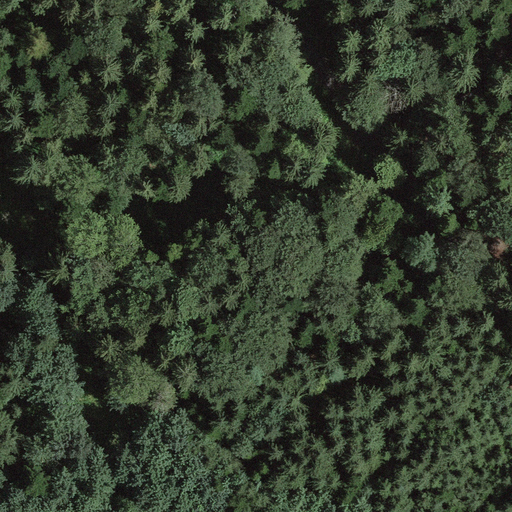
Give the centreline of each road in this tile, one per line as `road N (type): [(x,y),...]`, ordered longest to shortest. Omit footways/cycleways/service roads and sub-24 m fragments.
road 1 (track): [(364,134),(511,322)]
road 2 (track): [(364,134),(257,0)]
road 3 (track): [(511,49),(364,134)]
